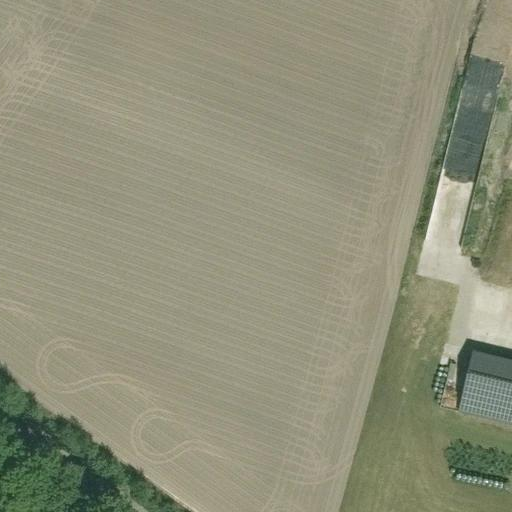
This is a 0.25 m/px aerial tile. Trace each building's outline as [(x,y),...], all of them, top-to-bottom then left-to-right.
[(494,127),(511,44),(511,34),(481,28),(462,120),(494,127)] [(470,246),(489,249),(499,196),(484,193),(485,188),(497,190),(502,164),(485,162),(470,246)] [(511,241),(511,224),(498,223),(496,240),(511,241)] [(432,246),(426,270),(458,277),(464,253),(432,246)] [(511,425),(511,376),(470,367),(459,412),(511,425)]
